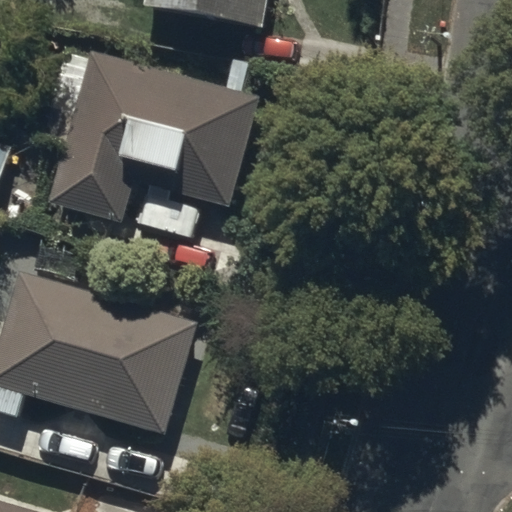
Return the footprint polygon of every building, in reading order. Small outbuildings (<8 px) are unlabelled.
[(147,0),(146,6),(268,30),(273,0),(147,0)] [(268,100),(98,50),(53,203),(128,225),(140,182),(235,210),(268,100)] [(0,198),(16,147),(0,142),(0,198)] [(206,321),(25,269),(0,353),(0,412),(20,418),(27,393),(173,436),(206,321)] [(45,511),(0,498),(0,511),(45,511)]
